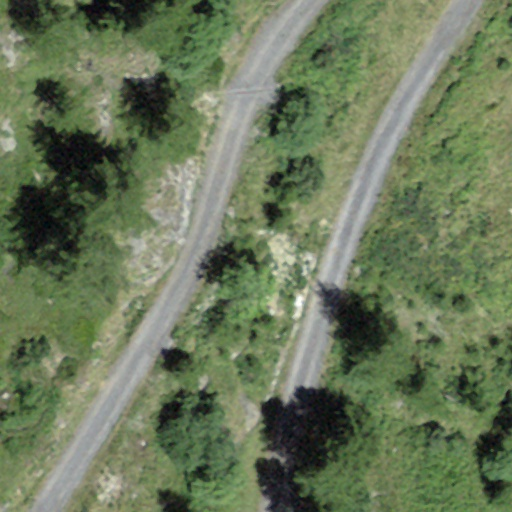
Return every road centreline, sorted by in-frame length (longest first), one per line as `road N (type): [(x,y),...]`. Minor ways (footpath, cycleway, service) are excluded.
road 1 (track): [(333,0),(298,41),(170,335),(64,511)]
road 2 (track): [(297,511),(303,438),(394,156),(482,0)]
